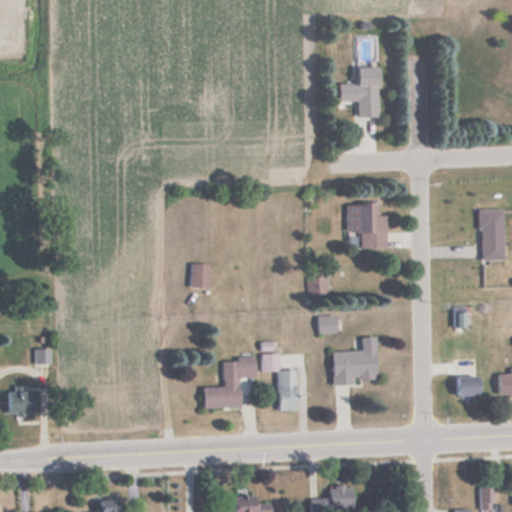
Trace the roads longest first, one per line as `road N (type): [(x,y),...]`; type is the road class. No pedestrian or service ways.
road 1 (secondary): [(0,458),(511,437)]
road 2 (residential): [(412,20),(420,511)]
road 3 (residential): [(511,150),(317,164)]
